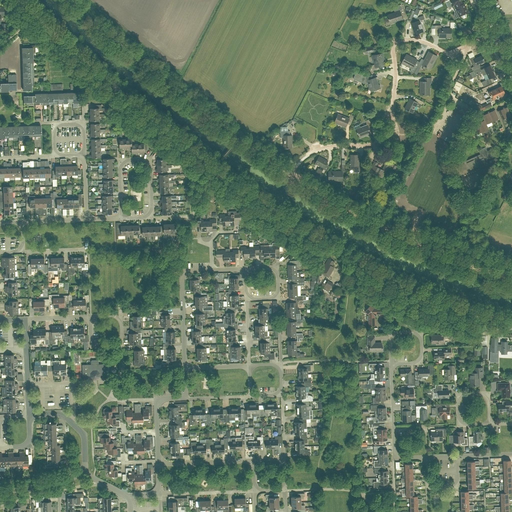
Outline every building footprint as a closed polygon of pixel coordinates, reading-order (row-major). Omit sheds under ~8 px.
[(466,15),(465,14),(468,13),(464,4),(461,5),(460,3),(461,2),(460,0),(450,0),(453,6),(454,5),(455,8),(457,13),(454,14),(453,15),(455,18),(456,18),(461,15),(462,17),(463,18),(466,17),(466,16),(466,15)] [(399,8),(394,10),(395,13),(387,15),(388,19),(389,19),(390,23),(403,19),(400,11),(403,10),(401,5),(398,6),(399,8)] [(425,19),(423,16),(411,20),(413,23),(411,23),(415,34),(423,32),(419,21),(425,19)] [(432,26),(429,33),(435,33),(435,35),(439,35),(439,38),(451,38),(451,29),(441,29),(441,25),(435,25),(435,26),(432,26)] [(429,52),(424,60),(421,59),(414,73),(417,67),(420,69),(422,65),(430,69),(437,56),(429,52)] [(384,60),(382,53),(379,54),(379,55),(374,56),(375,64),(370,65),(371,71),(379,70),(379,66),(384,65),(383,60),(384,60)] [(421,59),(421,58),(419,62),(416,61),(417,60),(406,54),(401,63),(411,68),(410,71),(414,73),(421,59)] [(470,59),(474,67),(485,62),(482,56),(475,59),(474,57),(470,59)] [(492,69),(490,65),(480,70),(483,75),(486,74),(488,79),(481,82),(483,87),(492,83),(490,78),(495,76),(493,72),(494,71),(493,69),(492,69)] [(362,81),(365,83),(366,83),(368,82),(371,92),(381,88),(380,85),(378,85),(376,77),(373,78),(372,75),(365,77),(356,73),(354,78),(362,82),(362,81)] [(16,74),(8,75),(8,83),(8,90),(17,90),(16,74)] [(431,83),(431,78),(424,78),(424,81),(420,81),(420,95),(430,95),(430,83),(431,83)] [(0,83),(1,92),(8,92),(8,90),(8,83),(0,83)] [(27,86),(23,86),(23,91),(32,91),(31,86),(34,86),(34,83),(27,83),(27,86)] [(491,98),(486,101),(487,103),(493,101),(493,100),(505,94),(501,86),(488,92),(491,98)] [(81,98),(78,98),(78,93),(73,93),(73,103),(81,103),(81,98)] [(35,94),(35,96),(35,102),(35,105),(40,105),(43,105),(43,94),(35,94)] [(29,105),(28,103),(35,102),(35,96),(23,96),(24,103),(26,103),(26,105),(29,105)] [(421,105),(423,102),(416,98),(414,101),(410,99),(405,109),(412,113),(417,103),(421,105)] [(89,113),(89,115),(91,115),(100,114),(100,111),(105,111),(105,108),(102,108),(102,105),(95,105),(95,108),(90,108),(91,112),(89,112),(89,113)] [(506,108),(505,107),(503,108),(508,117),(511,115),(511,109),(510,105),(506,108)] [(462,114),(465,113),(463,108),(460,109),(458,106),(456,107),(456,108),(458,112),(462,114)] [(503,108),(502,108),(502,109),(497,111),(502,122),(506,120),(507,119),(506,118),(508,117),(503,108)] [(490,112),(489,111),(488,112),(493,122),(499,119),(495,110),(490,112)] [(488,112),(487,112),(487,113),(482,116),(484,120),(486,124),(487,124),(493,122),(488,112)] [(350,125),(354,116),(350,115),(349,119),(338,114),(334,123),(346,127),(347,124),(350,125)] [(369,129),(372,128),(369,119),(365,121),(367,125),(360,127),(359,124),(354,126),(355,130),(356,129),(357,132),(357,133),(358,133),(360,138),(371,133),(369,129)] [(484,120),(481,121),(480,122),(479,122),(478,122),(482,132),(484,131),(485,132),(486,133),(490,131),(487,124),(486,124),(484,120)] [(105,123),(100,124),(100,121),(94,121),(94,124),(91,124),(91,128),(90,128),(90,129),(89,129),(89,130),(91,130),(100,130),(100,126),(105,126),(105,123)] [(470,125),(470,126),(470,127),(471,129),(472,129),(473,129),(476,135),(482,132),(478,122),(477,123),(476,124),(472,126),(470,125)] [(36,126),(36,127),(36,130),(33,130),(33,137),(41,136),(41,125),(36,126)] [(280,131),(280,137),(284,137),(284,148),(282,148),(287,148),(288,148),(292,148),(292,143),(291,143),(291,141),(292,141),(292,135),(290,135),(290,131),(280,131)] [(268,143),(274,139),(272,134),(265,138),(268,143)] [(90,143),(90,144),(90,146),(92,146),(101,145),(101,142),(106,142),(106,139),(101,139),(100,136),(94,136),(94,139),(92,139),(92,143),(90,143)] [(138,144),(138,153),(142,153),(142,154),(143,154),(144,154),(144,152),(144,150),(147,150),(147,143),(140,144),(140,138),(138,139),(138,144)] [(489,156),(494,154),(492,149),(484,152),(482,148),(478,150),(480,154),(464,161),(457,164),(460,171),(465,169),(465,170),(469,168),(470,170),(474,168),(475,168),(479,166),(480,168),(484,166),(484,167),(489,165),(485,157),(489,155),(489,156)] [(362,162),(358,162),(358,155),(351,155),(351,161),(350,161),(350,166),(350,169),(357,169),(362,169),(362,162)] [(168,159),(168,156),(162,156),(162,159),(157,159),(157,163),(156,163),(156,164),(156,166),(157,166),(167,165),(166,161),(171,161),(171,159),(168,159)] [(321,167),(320,169),(318,168),(314,176),(318,179),(328,161),(319,156),(315,163),(321,167)] [(382,178),(388,166),(385,165),(382,170),(376,167),(378,163),(374,162),(369,171),(382,178)] [(329,180),(329,182),(336,182),(336,180),(342,181),(342,177),(345,177),(345,165),(342,165),(342,172),(329,172),(329,179),(329,180)] [(77,170),(77,166),(71,166),(72,175),(77,175),(77,179),(81,179),(80,170),(77,170)] [(23,178),(23,171),(20,172),(20,168),(14,168),(15,177),(20,177),(20,182),(23,182),(23,178)] [(99,177),(104,177),(104,180),(110,180),(110,177),(113,177),(113,173),(114,173),(114,172),(115,172),(115,171),(113,171),(104,171),(104,175),(99,175),(99,177)] [(166,171),(160,172),(160,178),(158,178),(159,180),(158,180),(158,181),(160,181),(169,181),(169,180),(169,177),(174,177),(174,174),(169,175),(169,174),(166,174),(166,171)] [(113,192),(113,189),(115,189),(115,187),(115,186),(113,186),(104,187),(104,190),(99,190),(99,193),(104,193),(105,193),(105,196),(112,196),(112,192),(113,192)] [(353,199),(359,202),(363,194),(357,191),(353,199)] [(176,196),(171,196),(169,196),(169,193),(162,193),(162,200),(161,200),(161,201),(161,202),(163,202),(172,202),(171,198),(177,198),(176,196)] [(78,194),(78,198),(73,199),(73,207),(79,207),(79,206),(82,206),(82,199),(81,199),(81,194),(78,194)] [(35,196),(29,196),(29,195),(26,195),(26,204),(29,204),(29,208),(35,207),(35,198),(35,196)] [(57,195),(56,195),(53,195),(53,197),(53,204),(56,204),(56,208),(62,208),(62,199),(62,196),(57,196),(57,195)] [(468,209),(463,206),(459,214),(464,217),(468,209)] [(17,211),(13,211),(13,208),(4,209),(4,217),(17,217),(17,211)] [(228,216),(229,226),(234,226),(234,220),(238,220),(241,220),(241,213),(237,213),(236,213),(236,211),(228,211),(228,216)] [(228,216),(225,216),(225,214),(219,215),(220,221),(223,221),(223,226),(229,226),(228,216)] [(207,231),(213,231),(212,226),(217,226),(216,219),(210,219),(210,221),(207,221),(207,231)] [(201,226),(201,232),(207,231),(207,221),(203,221),(203,220),(197,220),(197,226),(201,226)] [(176,226),(176,224),(173,224),(173,223),(171,223),(171,222),(170,222),(170,224),(170,233),(174,233),(174,238),(177,238),(176,233),(180,233),(179,226),(176,226)] [(137,234),(137,239),(140,239),(140,234),(140,233),(143,233),(142,227),(139,227),(139,225),(136,225),(136,224),(134,224),(134,223),(133,223),(133,225),(133,234),(134,234),(137,234)] [(118,235),(125,235),(125,240),(128,240),(128,235),(127,235),(127,226),(124,226),(124,224),(122,224),(121,224),(121,226),(121,228),(118,229),(118,235)] [(156,225),(155,225),(155,226),(155,235),(158,235),(159,240),(161,240),(161,235),(161,233),(164,232),(164,226),(157,226),(157,225),(156,225)] [(279,243),(277,243),(273,243),(273,246),(272,245),(269,245),(270,258),(276,257),(275,254),(280,254),(279,245),(279,243)] [(261,254),(264,254),(264,258),(270,258),(269,245),(260,245),(261,254)] [(249,246),(249,248),(250,258),(256,258),(256,254),(260,254),(259,246),(249,246)] [(249,248),(246,248),(246,247),(241,247),(241,253),(244,253),(244,258),(250,258),(249,248)] [(224,257),(224,262),(230,262),(230,252),(229,249),(227,249),(227,250),(217,251),(217,257),(224,257)] [(233,250),(233,252),(230,252),(230,262),(236,262),(236,256),(239,256),(238,250),(233,250)] [(75,273),(74,267),(78,267),(78,257),(71,258),(71,264),(68,264),(68,275),(73,275),(75,273)] [(85,264),(84,257),(78,257),(78,267),(82,267),(82,270),(83,270),(83,276),(88,276),(88,270),(88,264),(85,264)] [(48,265),(48,271),(58,271),(58,267),(58,258),(51,258),(51,265),(48,265)] [(62,270),(68,270),(67,264),(64,264),(64,258),(58,258),(58,267),(62,267),(62,270)] [(329,277),(332,271),(332,270),(334,267),(332,266),(335,262),(329,258),(321,272),(329,277)] [(32,274),(32,272),(34,272),(34,268),(38,268),(38,259),(31,259),(32,266),(29,266),(29,274),(32,274)] [(38,268),(42,268),(42,269),(43,270),(45,270),(45,272),(48,272),(47,265),(44,265),(44,259),(38,259),(38,268)] [(297,272),(297,267),(300,267),(301,266),(301,265),(300,264),(299,264),(299,260),(293,261),(293,265),(288,265),(288,272),(297,272)] [(297,277),(297,272),(288,272),(288,279),(298,279),(298,281),(304,281),(304,278),(300,278),(300,276),(297,277)] [(228,278),(229,278),(229,284),(238,283),(238,278),(235,278),(234,275),(228,275),(228,278)] [(194,279),(190,280),(190,285),(199,285),(199,279),(200,279),(200,276),(194,276),(194,279)] [(323,286),(324,287),(323,288),(328,292),(333,283),(328,280),(327,283),(324,282),(324,283),(323,286)] [(297,291),(297,286),(305,285),(304,281),(298,281),(298,284),(288,284),(289,291),(297,291)] [(229,289),(228,289),(228,292),(235,292),(235,289),(239,289),(238,283),(229,284),(229,289)] [(191,291),(194,291),(194,294),(201,293),(201,290),(200,290),(199,285),(190,285),(191,291)] [(239,295),(235,295),(235,292),(228,292),(226,292),(226,296),(227,296),(227,301),(239,301),(239,295)] [(195,297),(195,302),(205,302),(208,302),(207,296),(204,296),(201,296),(201,293),(194,294),(194,297),(195,297)] [(69,294),(69,295),(69,301),(74,300),(74,309),(80,309),(79,300),(76,300),(76,296),(72,296),(72,294),(69,294)] [(62,296),(63,298),(59,298),(59,307),(65,307),(65,302),(65,298),(66,298),(66,302),(69,302),(69,301),(69,295),(62,296)] [(83,295),(83,300),(79,300),(80,309),(86,309),(86,302),(89,302),(89,295),(83,295)] [(56,296),(49,296),(49,299),(49,302),(52,302),(52,298),(54,298),(54,302),(54,307),(59,307),(59,298),(56,298),(56,296)] [(34,304),(34,311),(40,311),(39,301),(36,301),(36,299),(32,300),(32,298),(29,298),(29,306),(32,306),(32,304),(34,304)] [(43,299),(43,301),(39,301),(40,311),(45,311),(45,305),(45,304),(46,304),(46,305),(49,305),(49,302),(49,299),(43,299)] [(286,303),(286,310),(298,310),(298,303),(303,303),(303,300),(299,300),(296,300),(296,303),(286,303)] [(236,309),(236,306),(239,306),(239,301),(227,301),(227,307),(229,306),(229,308),(226,308),(226,310),(236,309)] [(196,308),(199,308),(199,311),(209,310),(213,310),(213,307),(205,307),(205,302),(195,302),(196,308)] [(263,308),(259,308),(259,314),(269,314),(268,308),(270,308),(269,303),(263,303),(263,305),(263,308)] [(365,311),(368,314),(369,326),(375,326),(375,316),(376,314),(383,314),(382,308),(374,308),(371,305),(365,311)] [(235,312),(236,312),(236,309),(226,310),(226,318),(235,318),(235,312)] [(200,314),(196,314),(196,319),(205,319),(208,319),(208,314),(209,313),(209,310),(199,311),(200,314)] [(298,310),(286,310),(287,317),(296,317),(296,319),(303,319),(303,316),(300,316),(300,313),(299,313),(299,310),(298,310)] [(133,316),(134,321),(143,321),(142,316),(144,316),(144,312),(137,313),(137,316),(133,316)] [(160,315),(161,315),(161,320),(170,320),(170,315),(166,315),(166,312),(159,312),(160,315)] [(260,319),(259,319),(259,323),(266,322),(270,322),(270,319),(269,319),(269,314),(259,314),(260,319)] [(223,324),(225,324),(225,327),(232,327),(232,324),(235,323),(235,318),(226,318),(223,318),(223,324)] [(196,325),(195,325),(195,328),(202,328),(202,325),(205,324),(205,319),(196,319),(196,325)] [(287,322),(287,329),(296,329),(296,324),(301,324),(301,322),(303,322),(303,319),(296,319),(297,322),(287,322)] [(164,326),(165,329),(171,329),(171,326),(170,326),(170,320),(161,320),(161,326),(164,326)] [(133,330),(140,330),(141,330),(141,327),(143,327),(143,321),(134,321),(130,321),(130,326),(132,326),(132,327),(133,327),(133,330)] [(259,326),(255,326),(256,331),(265,331),(264,326),(266,326),(266,322),(259,323),(259,326)] [(58,326),(52,326),(52,334),(49,334),(50,344),(55,344),(55,338),(56,338),(56,336),(59,336),(58,326)] [(65,333),(64,326),(58,326),(59,336),(62,336),(62,337),(63,339),(64,339),(64,342),(65,342),(65,344),(68,344),(67,341),(68,341),(68,336),(68,333),(65,333)] [(225,330),(226,330),(226,335),(236,335),(235,329),(232,330),(232,327),(225,327),(225,330)] [(74,342),(74,338),(78,338),(77,328),(71,329),(71,335),(68,336),(68,341),(68,343),(74,342)] [(84,335),(84,328),(77,328),(78,338),(81,338),(82,342),(84,342),(88,342),(88,335),(84,335)] [(196,331),(192,331),(192,337),(201,336),(201,331),(202,331),(202,328),(195,328),(196,331)] [(34,330),(34,335),(31,335),(31,344),(40,344),(40,339),(40,329),(34,330)] [(49,337),(46,337),(46,329),(40,329),(40,339),(44,339),(44,344),(49,344),(49,337)] [(166,332),(166,337),(175,337),(175,332),(171,332),(171,329),(165,329),(165,332),(166,332)] [(287,329),(287,336),(297,336),(297,338),(299,338),(303,338),(303,333),(296,334),(296,329),(287,329)] [(133,333),(129,333),(130,339),(141,338),(141,330),(140,330),(133,330),(133,333)] [(431,335),(432,343),(436,343),(436,344),(444,344),(443,337),(448,337),(448,330),(442,331),(442,335),(431,335)] [(256,337),(259,337),(259,340),(266,339),(270,339),(270,336),(267,336),(267,331),(265,331),(256,331),(256,337)] [(236,335),(226,335),(227,341),(227,344),(229,344),(230,344),(237,344),(237,340),(236,340),(236,335)] [(192,342),(196,342),(196,345),(203,345),(203,342),(201,342),(201,336),(192,337),(192,342)] [(166,343),(165,343),(165,346),(172,346),(172,343),(175,343),(175,337),(166,337),(166,343)] [(375,337),(367,337),(367,347),(369,348),(370,348),(370,352),(377,351),(377,352),(383,352),(383,346),(382,346),(381,343),(375,343),(375,337)] [(130,344),(133,344),(134,347),(140,347),(142,347),(141,338),(130,339),(130,344)] [(498,362),(498,352),(498,350),(501,350),(501,354),(507,354),(507,351),(511,351),(511,344),(507,345),(507,342),(501,342),(501,345),(499,345),(499,344),(498,344),(498,338),(492,338),(491,345),(490,352),(490,362),(498,362)] [(260,343),(261,343),(261,348),(270,348),(270,342),(266,342),(266,339),(259,340),(260,343)] [(241,346),(237,347),(237,344),(230,344),(229,344),(229,352),(241,352),(241,346)] [(203,345),(196,345),(196,348),(197,348),(197,354),(206,353),(206,345),(203,345)] [(164,355),(167,355),(176,354),(176,349),(172,349),(172,346),(165,346),(163,346),(163,349),(164,349),(164,355)] [(134,350),(135,350),(135,356),(144,355),(144,350),(140,350),(140,347),(134,347),(134,350)] [(274,353),(270,353),(270,348),(261,348),(261,354),(264,354),(265,357),(269,357),(269,359),(274,359),(274,353)] [(297,352),(296,348),(288,348),(288,355),(296,355),(296,357),(304,357),(304,354),(300,354),(300,352),(297,352)] [(434,352),(434,359),(444,359),(444,355),(451,354),(451,348),(444,349),(444,352),(434,352)] [(237,358),(241,358),(241,352),(229,352),(230,361),(237,361),(237,358)] [(197,354),(198,359),(201,359),(201,362),(208,362),(208,359),(207,359),(206,353),(197,354)] [(176,354),(167,355),(164,355),(164,360),(162,360),(162,363),(173,363),(172,360),(176,360),(176,354)] [(145,361),(144,361),(144,355),(135,356),(135,361),(135,363),(134,363),(134,366),(141,366),(141,364),(145,364),(145,361)] [(92,360),(91,361),(92,364),(84,365),(82,366),(83,380),(83,381),(91,377),(94,380),(97,380),(100,377),(108,380),(108,365),(106,364),(98,364),(98,361),(97,360),(92,360)] [(54,375),(60,375),(60,364),(60,361),(51,362),(51,365),(51,370),(54,370),(54,375)] [(377,364),(371,364),(369,364),(369,368),(372,368),(372,370),(375,370),(375,374),(385,373),(384,367),(378,367),(377,364)] [(306,368),(298,368),(299,374),(308,374),(308,371),(311,371),(310,365),(306,365),(306,368)] [(429,369),(419,369),(419,372),(415,372),(416,379),(422,379),(422,376),(429,376),(429,374),(433,374),(433,370),(434,370),(433,365),(428,365),(429,369)] [(452,379),(451,374),(455,374),(455,372),(455,365),(451,365),(448,366),(448,369),(444,369),(444,379),(452,379)] [(471,386),(480,386),(479,377),(483,377),(483,367),(474,368),(474,370),(475,370),(475,373),(469,373),(469,378),(470,378),(471,386)] [(411,370),(401,370),(401,376),(405,376),(405,383),(410,383),(410,385),(415,385),(414,376),(411,377),(411,370)] [(372,384),(378,384),(378,380),(385,380),(385,373),(375,374),(375,378),(372,378),(372,384)] [(299,374),(299,380),(304,380),(304,383),(301,383),(308,383),(311,383),(311,377),(308,377),(308,374),(299,374)] [(311,383),(308,383),(301,383),(301,386),(296,387),(296,393),(305,392),(308,392),(308,387),(312,387),(312,383),(311,383)] [(509,388),(508,387),(508,386),(505,383),(498,383),(498,388),(500,390),(501,389),(502,390),(502,397),(508,397),(510,396),(510,393),(510,392),(510,390),(509,389),(509,388)] [(365,389),(371,388),(371,390),(376,390),(376,394),(385,393),(385,387),(378,387),(378,384),(372,384),(365,384),(365,389)] [(449,395),(450,394),(449,393),(449,390),(442,391),(442,385),(435,385),(435,392),(437,393),(439,393),(439,398),(449,397),(449,395)] [(15,396),(15,393),(14,390),(18,390),(18,387),(5,387),(1,387),(2,396),(15,396)] [(414,397),(413,389),(406,389),(401,389),(401,395),(406,395),(406,398),(414,397)] [(305,395),(305,392),(296,393),(296,398),(302,398),(302,400),(309,400),(309,401),(313,401),(313,396),(310,395),(305,395)] [(379,400),(386,400),(385,393),(376,394),(376,397),(373,398),(373,404),(379,404),(379,400)] [(506,404),(498,404),(499,412),(508,411),(508,412),(509,413),(511,412),(511,400),(506,401),(506,404)] [(277,410),(277,403),(271,404),(271,413),(271,416),(277,416),(277,415),(277,417),(281,416),(281,410),(277,410)] [(175,407),(169,407),(169,413),(178,413),(178,410),(181,410),(181,407),(187,407),(187,404),(175,404),(175,407)] [(244,411),(244,414),(244,420),(247,420),(247,417),(250,417),(250,414),(253,413),(253,404),(247,405),(247,411),(244,411)] [(253,416),(256,416),(262,416),(262,410),(259,410),(259,404),(253,404),(253,413),(253,416)] [(265,404),(265,410),(262,410),(262,416),(268,416),(268,413),(271,413),(271,404),(265,404)] [(444,407),(444,404),(436,404),(436,409),(439,409),(439,415),(442,415),(442,419),(447,419),(447,415),(449,414),(449,407),(444,407)] [(375,411),(375,414),(386,413),(386,407),(379,408),(379,405),(371,405),(371,411),(375,411)] [(402,422),(411,421),(411,409),(412,409),(412,405),(405,405),(406,408),(402,408),(402,422)] [(127,419),(127,421),(128,422),(132,422),(132,419),(133,419),(132,413),(132,410),(130,410),(130,406),(123,407),(124,412),(127,412),(127,419)] [(152,415),(152,406),(149,406),(146,406),(146,409),(143,409),(143,413),(143,418),(144,418),(149,418),(149,415),(152,415)] [(427,419),(426,406),(416,406),(416,416),(420,416),(420,419),(427,419)] [(104,409),(104,411),(103,411),(103,418),(107,418),(107,417),(116,417),(119,417),(119,414),(112,414),(112,411),(108,411),(108,409),(106,408),(104,409)] [(223,415),(223,408),(217,409),(217,418),(220,418),(220,421),(223,421),(223,422),(226,422),(226,415),(223,415)] [(229,408),(229,415),(226,415),(226,422),(230,422),(230,420),(235,420),(235,417),(235,408),(229,408)] [(241,414),(241,408),(235,408),(235,417),(238,417),(238,420),(244,420),(244,414),(241,414)] [(196,421),(196,418),(199,418),(199,409),(193,409),(193,416),(189,416),(189,425),(194,424),(194,422),(196,421)] [(205,421),(205,424),(208,424),(208,415),(205,415),(205,409),(199,409),(199,418),(202,418),(202,421),(205,421)] [(211,409),(211,415),(208,415),(208,424),(212,424),(212,421),(214,421),(214,418),(217,418),(217,409),(211,409)] [(309,410),(306,410),(297,410),(297,416),(304,416),(304,419),(306,419),(309,419),(309,410)] [(170,419),(176,419),(176,422),(185,422),(182,422),(182,416),(179,416),(178,413),(169,413),(170,419)] [(386,413),(375,414),(375,417),(373,417),(373,420),(369,420),(369,424),(372,424),(374,424),(373,423),(380,423),(380,420),(386,419),(386,413)] [(113,427),(117,427),(120,426),(120,420),(116,420),(116,417),(107,417),(107,418),(107,424),(109,424),(113,427)] [(301,422),(294,423),(295,429),(304,428),(307,428),(306,419),(304,419),(301,419),(301,422)] [(176,425),(170,425),(170,431),(179,431),(179,428),(185,427),(185,422),(176,422),(176,425)] [(56,423),(43,424),(44,435),(57,434),(56,423)] [(373,426),(374,435),(387,434),(387,429),(380,429),(380,426),(373,426)] [(295,435),(301,434),(301,437),(307,437),(307,431),(304,431),(304,428),(295,429),(295,435)] [(442,436),(447,436),(446,428),(438,429),(438,432),(431,432),(431,434),(430,434),(430,435),(431,435),(431,441),(442,441),(442,436)] [(170,437),(177,437),(177,440),(183,440),(189,440),(188,436),(182,437),(182,434),(179,434),(179,431),(170,431),(170,437)] [(482,443),(481,442),(480,431),(473,431),(473,436),(474,437),(473,438),(469,438),(469,445),(476,445),(479,447),(482,443)] [(461,443),(461,444),(461,445),(462,445),(467,445),(467,438),(464,438),(463,432),(460,432),(456,432),(456,435),(453,436),(453,443),(459,442),(459,443),(461,443)] [(99,438),(101,438),(101,443),(104,443),(117,443),(117,440),(110,440),(110,437),(109,437),(109,433),(99,433),(99,438)] [(57,445),(57,434),(44,435),(44,446),(47,446),(47,445),(57,445)] [(239,438),(239,441),(236,441),(236,450),(242,450),(242,444),(245,444),(245,437),(245,434),(241,434),(242,438),(239,438)] [(374,435),(374,444),(383,444),(383,440),(387,440),(387,434),(374,435)] [(275,436),(275,439),(272,440),(272,449),(278,448),(278,442),(282,442),(282,436),(275,436)] [(128,450),(133,450),(134,450),(133,444),(134,444),(133,441),(131,441),(131,437),(125,438),(125,441),(122,441),(122,444),(125,444),(125,450),(128,450)] [(150,449),(153,449),(153,437),(147,437),(147,440),(144,440),(144,444),(145,449),(150,449)] [(254,440),(251,440),(251,437),(245,437),(245,444),(248,444),(248,449),(254,449),(254,440)] [(257,437),(257,440),(254,440),(254,449),(260,449),(260,443),(263,443),(263,437),(257,437)] [(269,437),(266,437),(263,437),(263,443),(266,443),(266,449),(272,449),(272,440),(269,440),(269,437)] [(301,440),(295,441),(295,447),(304,446),(304,443),(307,443),(307,437),(301,437),(301,440)] [(224,447),(227,447),(227,444),(227,438),(224,438),(224,439),(221,439),(221,444),(218,444),(218,454),(224,453),(224,447)] [(233,438),(230,438),(227,438),(227,444),(230,443),(230,450),(236,450),(236,441),(233,441),(233,438)] [(206,454),(206,449),(209,449),(209,442),(209,439),(206,439),(206,442),(200,442),(200,445),(200,454),(206,454)] [(212,448),(212,454),(218,454),(218,444),(215,445),(215,442),(213,442),(212,439),(209,439),(209,442),(209,449),(212,448)] [(177,443),(170,443),(171,449),(180,449),(180,446),(183,446),(183,440),(177,440),(177,443)] [(194,449),(194,454),(200,454),(200,445),(197,445),(197,442),(191,442),(191,449),(194,449)] [(57,445),(47,445),(47,446),(47,456),(60,456),(60,445),(57,445)] [(310,452),(308,452),(307,449),(304,449),(304,446),(295,447),(295,453),(302,452),(302,455),(310,455),(310,452)] [(385,446),(380,447),(373,447),(374,453),(378,453),(378,457),(388,456),(387,450),(385,450),(385,446)] [(121,456),(121,454),(121,450),(117,451),(117,448),(114,448),(108,448),(108,449),(108,454),(115,454),(115,457),(117,457),(121,456)] [(183,452),(180,452),(180,449),(171,449),(171,455),(177,455),(178,458),(183,458),(183,452)] [(25,456),(24,452),(22,452),(22,466),(28,466),(28,464),(32,464),(31,455),(28,455),(28,456),(25,456)] [(47,456),(48,467),(61,467),(60,456),(47,456)] [(378,457),(378,460),(374,461),(374,467),(381,467),(381,463),(388,463),(388,456),(378,457)] [(118,470),(118,467),(114,467),(114,464),(116,464),(116,460),(109,461),(109,464),(105,464),(105,470),(109,470),(118,470)] [(154,467),(151,467),(148,467),(148,471),(145,471),(145,474),(146,480),(151,480),(151,474),(154,473),(154,467)] [(134,474),(135,474),(135,471),(132,471),(132,468),(126,468),(126,474),(129,474),(129,480),(135,480),(134,474)] [(388,477),(388,471),(381,471),(381,468),(374,468),(374,474),(378,474),(379,478),(388,477)] [(121,473),(118,473),(118,470),(109,470),(109,476),(111,476),(113,478),(115,476),(122,476),(121,473)] [(379,478),(379,481),(373,482),(374,488),(382,488),(382,484),(389,484),(388,477),(379,478)] [(77,503),(77,502),(81,502),(81,497),(84,497),(83,493),(75,494),(75,497),(68,497),(68,503),(75,502),(75,503),(77,503)] [(297,497),(291,497),(292,502),(301,502),(301,499),(304,499),(304,497),(305,496),(304,493),(297,494),(297,497)] [(267,500),(270,500),(270,503),(279,503),(279,497),(273,498),(273,494),(266,495),(266,498),(267,498),(267,500)] [(99,508),(112,508),(111,497),(98,497),(99,508)] [(39,502),(39,507),(41,507),(42,507),(45,507),(51,507),(52,506),(51,501),(46,502),(46,498),(36,498),(37,502),(39,502)] [(175,501),(169,501),(169,507),(178,507),(181,507),(181,501),(184,501),(184,498),(174,498),(175,501)] [(240,498),(234,499),(235,504),(232,504),(232,506),(232,511),(235,511),(235,507),(240,507),(240,498)] [(246,504),(246,498),(240,498),(240,507),(244,507),(244,511),(249,511),(249,504),(246,504)] [(217,500),(217,506),(214,506),(214,511),(217,511),(223,511),(223,500),(217,500)] [(228,506),(228,500),(223,500),(223,511),(229,511),(228,511),(231,511),(232,511),(232,506),(228,506)] [(200,511),(200,510),(206,510),(205,501),(200,501),(200,507),(197,507),(197,511),(200,511)] [(211,506),(211,501),(205,501),(206,510),(211,509),(211,511),(214,511),(214,506),(211,506)] [(292,502),(292,508),(297,508),(298,511),(299,511),(305,511),(305,507),(304,508),(304,505),(301,505),(301,502),(292,502)] [(270,503),(270,506),(267,506),(267,509),(266,509),(266,511),(273,511),(274,511),(274,509),(279,508),(279,503),(270,503)]
